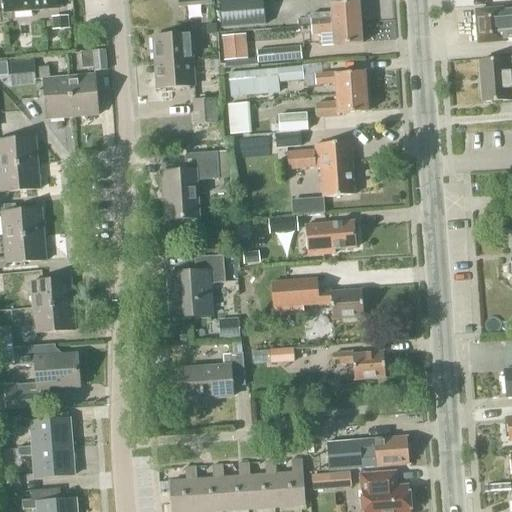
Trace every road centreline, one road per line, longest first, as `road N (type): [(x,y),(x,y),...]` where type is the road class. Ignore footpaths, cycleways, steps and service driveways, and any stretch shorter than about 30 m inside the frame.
road 1 (residential): [(126,511),(118,390),(129,158),(112,0)]
road 2 (tertiary): [(451,511),(413,0)]
